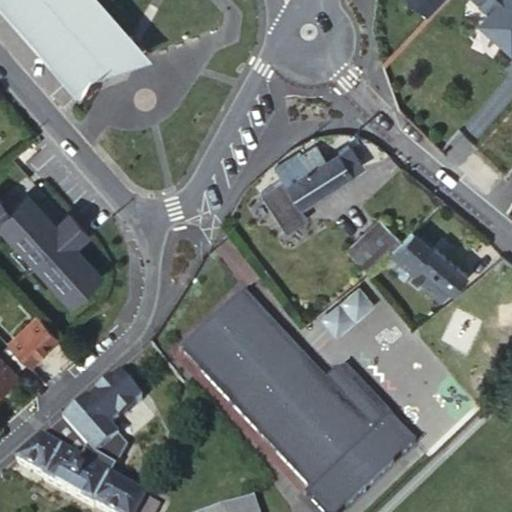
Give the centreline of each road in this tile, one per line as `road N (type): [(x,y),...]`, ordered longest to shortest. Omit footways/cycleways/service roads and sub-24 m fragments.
road 1 (residential): [(150,227),(153,261),(141,324),(0,442)]
road 2 (residential): [(511,234),(392,133),(329,59)]
road 3 (residential): [(282,42),(188,203),(150,227)]
road 4 (residential): [(150,227),(0,61)]
